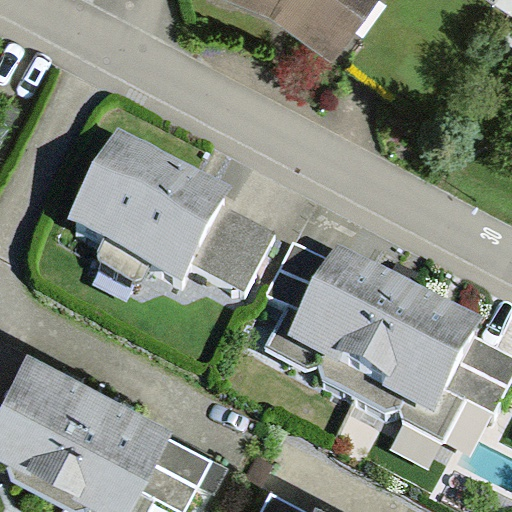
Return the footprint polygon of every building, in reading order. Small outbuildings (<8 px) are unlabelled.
[(265,0),(269,2),(279,9),(329,45),(362,0),(265,0)] [(0,111),(10,93),(0,88),(0,111)] [(183,288),(193,271),(245,297),(276,238),(222,210),(230,195),(205,182),(116,135),(67,227),(183,288)] [(265,352),(446,448),(468,408),(493,421),(511,386),(511,359),(436,319),(382,291),(295,245),(266,300),(287,311),(265,352)] [(0,466),(88,511),(146,511),(157,492),(184,506),(212,453),(125,408),(70,380),(0,343),(0,466)] [(320,511),(273,486),(259,511),(320,511)]
